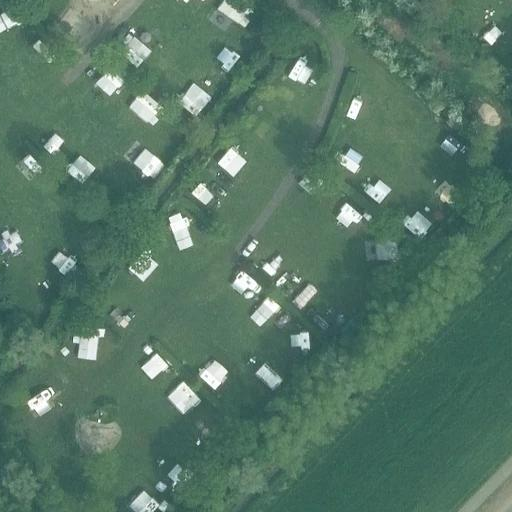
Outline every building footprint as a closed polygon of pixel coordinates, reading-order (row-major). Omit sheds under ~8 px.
[(219,0),(235,10),(241,0),(219,0)] [(294,43),(283,58),(302,70),(312,55),(294,43)] [(127,87),(142,100),(155,85),(140,72),(127,87)] [(359,76),(351,97),(362,101),(370,80),(359,76)] [(207,195),(218,181),(197,165),(187,178),(207,195)] [(178,205),(166,220),(181,232),(193,217),(178,205)]
